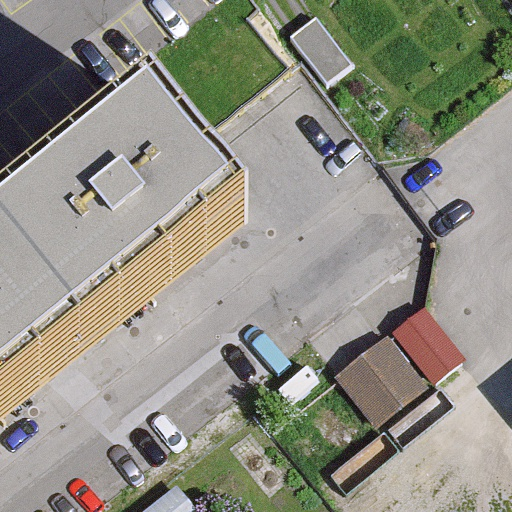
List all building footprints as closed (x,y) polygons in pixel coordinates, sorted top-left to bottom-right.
[(247,20),(150,96),(194,152),(291,75),(247,20)] [(352,70),(316,23),(291,42),(327,89),(352,70)] [(239,223),(157,122),(0,247),(0,430),(247,233),(239,223)] [(422,318),(396,338),(436,388),(461,367),(422,318)] [(385,347),(340,382),(378,430),(423,395),(385,347)] [(191,511),(176,493),(152,511),(191,511)]
